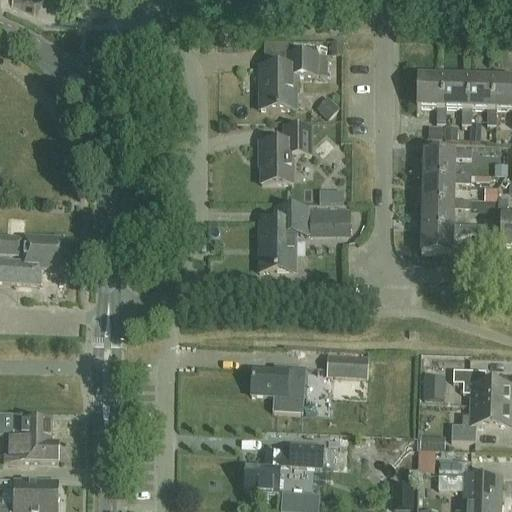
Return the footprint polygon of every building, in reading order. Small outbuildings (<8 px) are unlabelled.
[(261,88),(261,114),(296,114),(296,79),(317,80),(317,57),(289,57),(288,70),(260,70),(260,88),(261,88)] [(442,112),(443,80),(417,80),(417,111),(437,112),(436,128),(446,128),(446,112),(442,112)] [(443,80),(442,112),(446,112),(462,112),(462,129),(471,129),(471,112),(468,112),(468,81),(443,80)] [(468,81),(468,112),(471,112),(487,113),(487,129),(496,130),(497,113),(493,113),(494,82),(468,81)] [(493,113),(497,113),(511,113),(511,82),(494,82),(493,113)] [(375,130),(356,129),(356,142),(374,143),(375,130)] [(284,145),(260,145),(260,163),(262,163),(262,188),(292,188),(292,159),(311,159),(311,131),(284,131),(284,145)] [(423,155),(423,181),(454,182),(454,178),(455,162),(471,163),(471,154),(454,153),(454,156),(423,155)] [(477,168),(476,186),(497,186),(498,169),(477,168)] [(454,182),(423,181),(422,206),(453,207),(454,204),(454,188),(470,188),(471,179),(454,178),(454,182)] [(500,251),(511,251),(511,220),(507,220),(508,204),(498,203),(498,221),(501,221),(500,251)] [(422,206),(422,232),(453,232),(453,229),(453,213),(470,213),(470,204),(454,204),(453,207),(422,206)] [(276,226),(260,226),(259,276),(277,276),(277,275),(293,275),(294,238),(308,238),(308,212),(276,212),(276,226)] [(453,232),(422,232),(421,257),(452,258),(453,238),(469,238),(470,229),(453,229),(453,232)] [(41,272),(49,273),(51,278),(56,279),(59,273),(62,274),(64,243),(24,241),(0,239),(0,258),(23,259),(23,266),(23,271),(41,272)] [(0,286),(40,289),(41,272),(23,271),(23,266),(0,264),(0,286)] [(369,361),(328,358),(327,380),(368,382),(369,361)] [(287,401),(287,400),(304,401),(306,372),(275,370),(275,373),(252,372),(251,398),(287,401)] [(471,398),(471,408),(511,410),(511,388),(485,387),(486,375),(454,374),(453,387),(463,387),(463,397),(471,398)] [(425,378),(424,404),(446,405),(446,379),(425,378)] [(511,410),(471,408),(471,419),(462,419),(462,429),(452,429),(451,445),(475,446),(476,430),(510,431),(511,410)] [(22,444),(52,444),(52,425),(23,424),(23,419),(6,419),(5,440),(22,440),(22,444)] [(22,440),(5,440),(4,466),(58,467),(59,449),(51,449),(52,444),(22,444),(22,440)] [(290,448),(289,470),(322,472),(323,450),(290,448)] [(279,472),(280,455),(266,455),(265,471),(246,470),(245,495),(278,498),(280,472),(279,472)] [(499,511),(501,481),(471,480),(471,466),(439,465),(438,493),(464,494),(463,511),(499,511)] [(0,511),(57,511),(58,485),(0,483),(0,493),(15,494),(14,508),(0,507),(0,511)]
